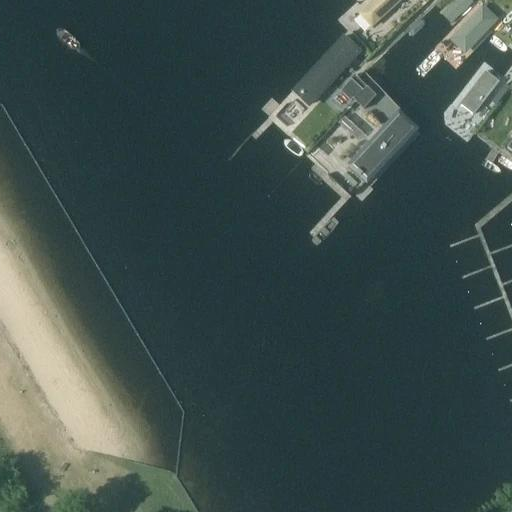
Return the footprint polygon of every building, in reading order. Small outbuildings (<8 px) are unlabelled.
[(377,0),(355,20),(375,41),(420,0),(377,0)] [(439,0),(364,74),(424,139),(425,139),(496,44),(460,0),(439,0)] [(347,44),(298,96),(314,111),(364,60),(347,44)] [(353,76),(338,92),(351,104),(354,101),(366,88),(353,76)] [(454,116),(472,130),(504,90),(486,76),(454,116)] [(366,88),(354,101),(363,110),(376,96),(366,88)] [(366,181),(410,136),(393,119),(349,164),(366,181)]
